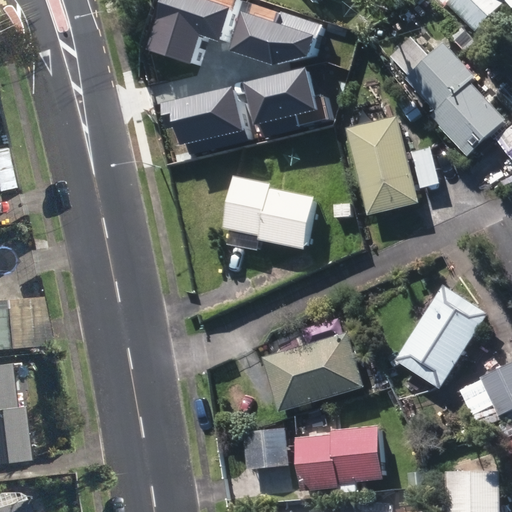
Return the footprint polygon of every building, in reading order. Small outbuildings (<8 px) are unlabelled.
[(203,0),(163,0),(147,48),(193,64),(203,36),(217,41),(228,9),(203,0)] [(454,0),(450,4),(476,32),(505,5),(502,2),(504,0),(454,0)] [(240,11),(229,49),(272,65),(307,54),(312,33),(240,11)] [(432,120),(468,159),(506,124),(471,86),(477,81),(446,47),(431,61),(414,42),(394,61),(412,81),(409,83),(438,114),(432,120)] [(303,69),(244,83),(254,126),(262,124),(265,136),(328,122),(322,95),(310,97),(303,69)] [(232,86),(161,102),(167,125),(176,123),(183,155),(245,140),(232,86)] [(403,113),(413,125),(423,117),(414,105),(403,113)] [(348,132),(370,219),(420,207),(399,120),(348,132)] [(511,132),(503,139),(511,150),(511,132)] [(415,155),(424,191),(441,187),(432,151),(415,155)] [(228,249),(262,256),(265,242),(305,251),(315,202),(270,192),(271,189),(236,181),(225,231),(231,232),(228,249)] [(335,221),(352,220),(353,208),(335,207),(335,221)] [(351,231),(316,249),(323,262),(358,245),(351,231)] [(397,364),(442,392),(489,317),(445,290),(397,364)] [(0,310),(0,351),(35,348),(32,308),(0,310)] [(265,362),(281,415),(366,391),(350,337),(265,362)] [(0,465),(34,461),(28,409),(19,409),(14,366),(0,367),(0,465)] [(481,427),(511,412),(511,367),(464,389),(481,427)] [(373,382),(376,393),(389,389),(386,378),(373,382)] [(511,418),(499,424),(507,442),(511,439),(511,418)] [(339,492),(339,498),(358,496),(357,486),(385,483),(383,457),(398,456),(397,441),(381,442),(380,430),(376,431),(374,423),(302,430),(303,442),(299,442),(303,495),(339,492)] [(246,437),(249,473),(290,470),(287,434),(246,437)] [(448,476),(448,511),(501,511),(501,475),(448,476)] [(0,491),(0,511),(34,511),(31,500),(5,507),(1,491),(0,491)]
